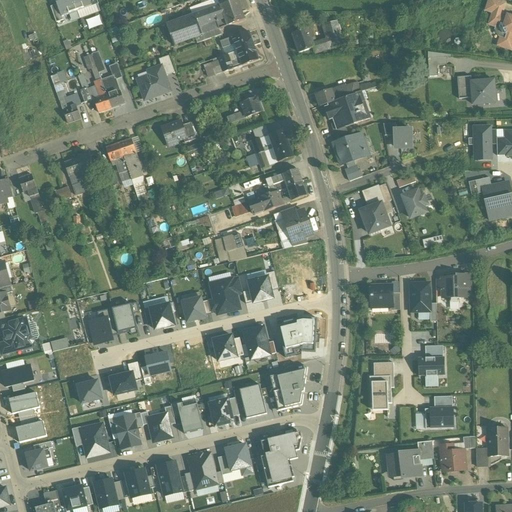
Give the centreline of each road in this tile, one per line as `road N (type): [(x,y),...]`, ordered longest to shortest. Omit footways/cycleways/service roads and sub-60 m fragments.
road 1 (residential): [(19,486),(327,420)]
road 2 (residential): [(286,65),(9,168)]
road 3 (residential): [(337,301),(101,355)]
road 4 (tertiary): [(338,278),(327,196),(286,65)]
road 5 (residential): [(338,278),(511,246)]
road 6 (residential): [(338,511),(511,487)]
